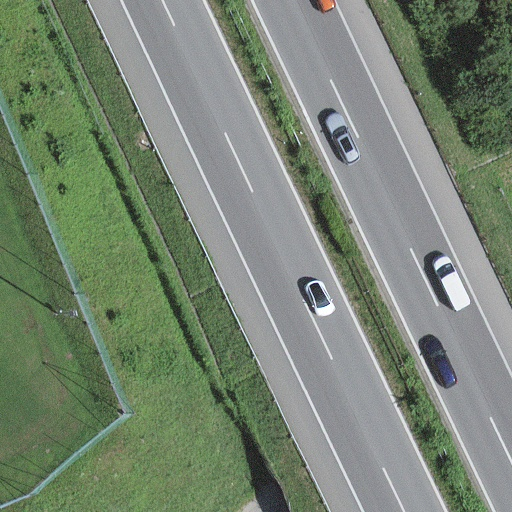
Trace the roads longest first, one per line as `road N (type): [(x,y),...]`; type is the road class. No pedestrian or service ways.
road 1 (motorway): [(165,0),(404,511)]
road 2 (motorway): [(511,474),(289,0)]
road 3 (residential): [(511,356),(301,511)]
